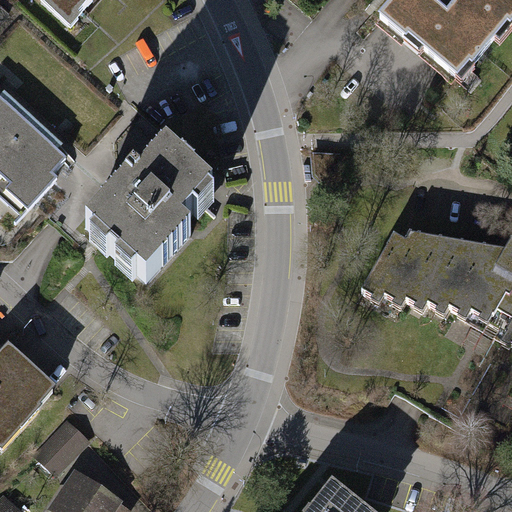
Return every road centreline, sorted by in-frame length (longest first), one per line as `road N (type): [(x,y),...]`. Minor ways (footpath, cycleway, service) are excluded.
road 1 (residential): [(221,0),(257,84),(278,193),(269,331),(243,421)]
road 2 (residential): [(243,421),(117,382),(0,284)]
road 3 (residential): [(243,421),(413,462),(511,498)]
